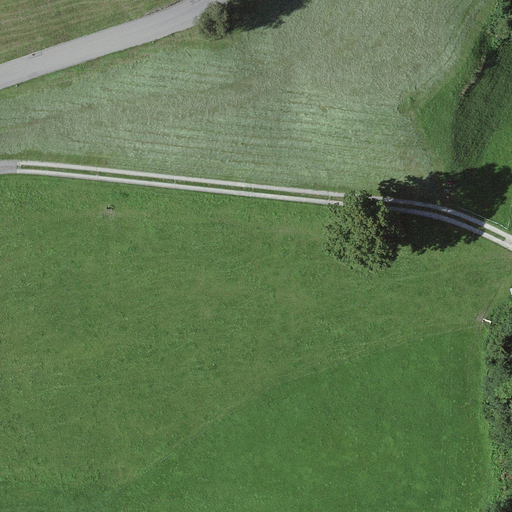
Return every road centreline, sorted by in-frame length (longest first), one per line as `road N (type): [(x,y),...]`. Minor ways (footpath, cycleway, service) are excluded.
road 1 (track): [(0,168),(371,201),(435,211),(511,244)]
road 2 (unclassified): [(212,0),(0,81)]
